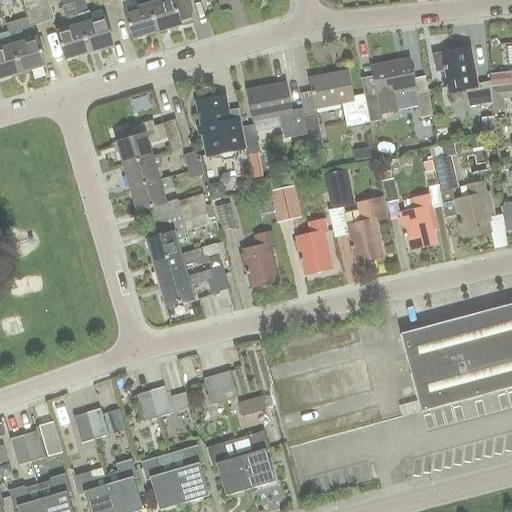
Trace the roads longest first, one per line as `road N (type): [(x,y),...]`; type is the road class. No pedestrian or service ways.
road 1 (residential): [(142,351),(511,266)]
road 2 (residential): [(142,351),(65,101)]
road 3 (residential): [(305,26),(65,101)]
road 4 (residential): [(511,5),(305,26)]
road 5 (tertiary): [(353,511),(511,471)]
road 6 (residential): [(0,403),(142,351)]
